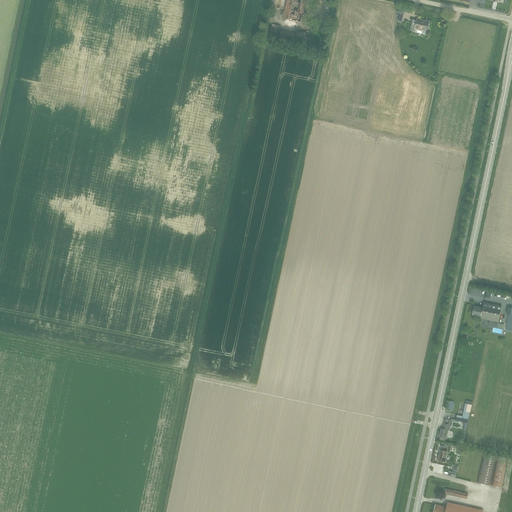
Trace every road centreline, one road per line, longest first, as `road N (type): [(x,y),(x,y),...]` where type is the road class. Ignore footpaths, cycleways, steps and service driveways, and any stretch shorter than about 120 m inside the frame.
road 1 (secondary): [(416,511),(505,92)]
road 2 (track): [(0,136),(28,0)]
